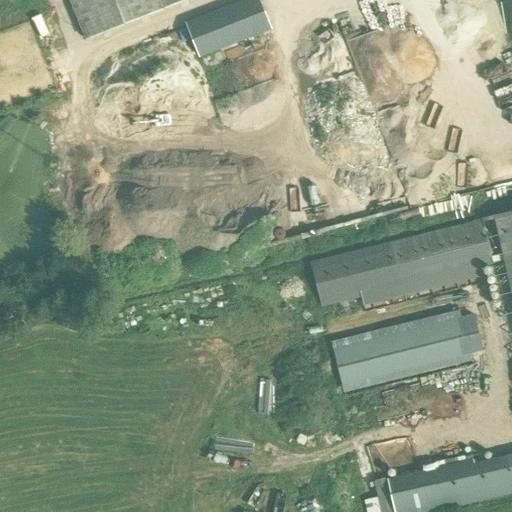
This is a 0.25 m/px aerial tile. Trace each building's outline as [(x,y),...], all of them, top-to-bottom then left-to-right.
[(70,0),(86,38),(182,0),(70,0)] [(246,1),(185,24),(197,55),(258,32),(246,1)] [(458,137),(467,135),(461,110),(452,112),(458,137)] [(145,182),(148,199),(161,197),(158,180),(145,182)] [(488,220),(312,262),(322,304),(492,263),(511,354),(511,212),(488,218),(488,220)] [(485,352),(476,313),(334,347),(344,386),(485,352)] [(443,382),(436,388),(451,405),(458,400),(443,382)] [(403,439),(401,418),(389,420),(391,440),(403,439)] [(511,452),(389,480),(396,511),(432,511),(511,494),(511,452)]
